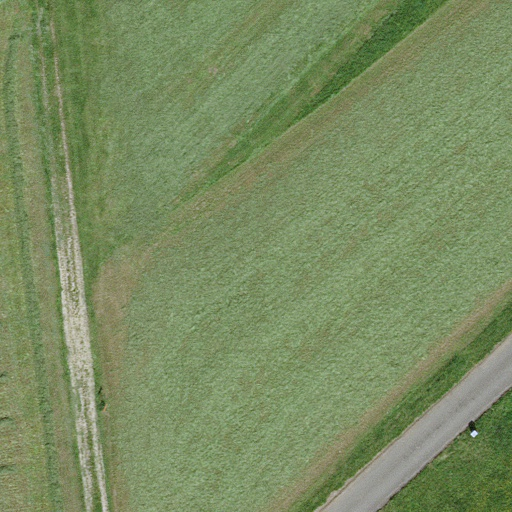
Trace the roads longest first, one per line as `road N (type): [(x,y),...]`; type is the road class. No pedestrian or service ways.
road 1 (track): [(37,0),(97,511)]
road 2 (track): [(511,360),(345,511)]
